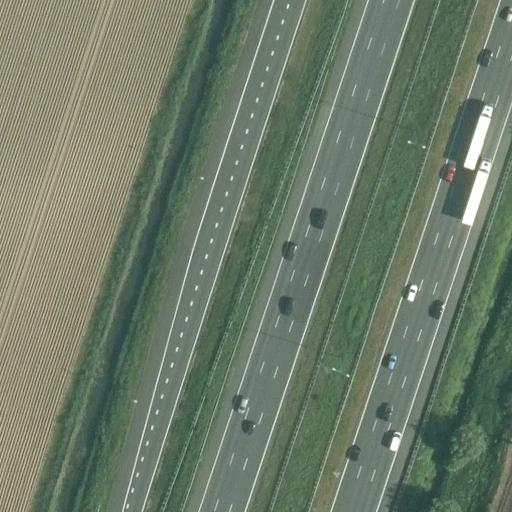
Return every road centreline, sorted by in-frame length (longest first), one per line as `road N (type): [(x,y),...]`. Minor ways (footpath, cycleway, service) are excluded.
road 1 (motorway): [(390,0),(221,511)]
road 2 (motorway): [(297,0),(133,511)]
road 3 (motorway): [(354,511),(511,34)]
